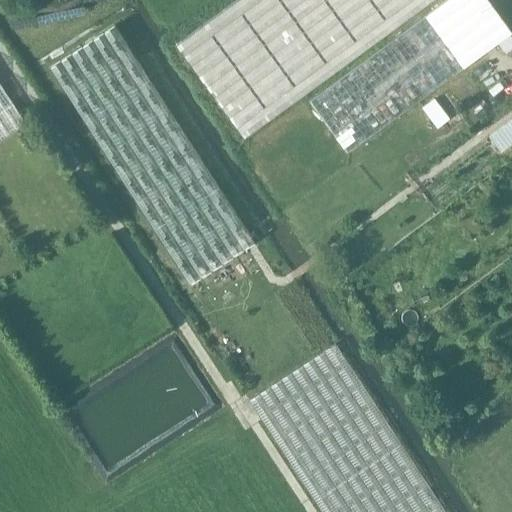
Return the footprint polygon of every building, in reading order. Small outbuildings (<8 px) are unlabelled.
[(232,0),(173,43),(245,143),(303,101),(441,0),(232,0)] [(511,30),(489,0),(449,0),(311,101),(349,154),(511,34),(511,30)] [(191,285),(257,242),(114,22),(49,65),(95,137),(106,153),(191,285)] [(510,89),(496,68),(475,82),(489,103),(510,89)] [(0,79),(0,141),(29,123),(0,79)] [(451,99),(467,90),(461,79),(445,88),(451,99)] [(433,98),(418,106),(428,123),(443,114),(433,98)] [(250,398),(303,480),(324,511),(448,511),(337,340),(303,362),(250,398)]
